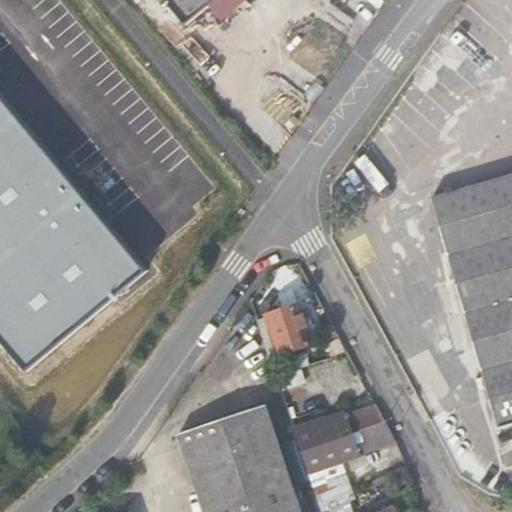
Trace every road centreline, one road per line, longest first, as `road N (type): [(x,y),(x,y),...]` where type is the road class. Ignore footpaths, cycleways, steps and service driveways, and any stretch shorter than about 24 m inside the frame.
road 1 (unknown): [(0,307),(37,314),(183,184),(188,166),(188,145),(167,107),(75,0)]
road 2 (tertiary): [(283,212),(134,420),(34,511)]
road 3 (residential): [(446,511),(283,212)]
road 4 (tertiary): [(432,0),(283,212)]
